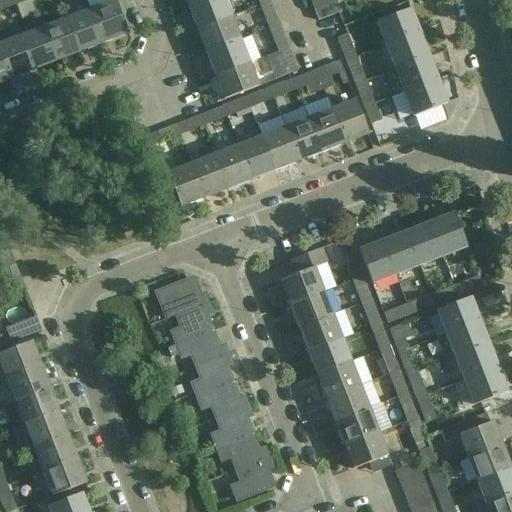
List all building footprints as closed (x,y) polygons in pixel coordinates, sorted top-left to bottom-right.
[(112,0),(89,9),(103,43),(126,34),(112,0)] [(202,0),(188,6),(197,30),(231,16),(224,0),(202,0)] [(309,0),(314,10),(336,1),(335,0),(309,0)] [(279,24),(270,1),(260,5),(269,28),(279,24)] [(340,11),(336,1),(314,10),(318,20),(340,11)] [(103,43),(89,9),(65,18),(79,53),(103,43)] [(376,23),(395,71),(429,58),(411,10),(376,23)] [(197,30),(206,53),(240,39),(231,16),(197,30)] [(65,18),(43,27),(56,61),(79,53),(65,18)] [(288,48),(279,24),(269,28),(279,52),(288,48)] [(56,61),(43,27),(19,36),(32,71),(56,61)] [(19,36),(0,43),(0,54),(9,80),(32,71),(19,36)] [(347,62),(357,58),(349,36),(338,40),(347,62)] [(206,53),(216,77),(250,63),(240,39),(206,53)] [(297,71),(288,48),(279,52),(287,75),(297,71)] [(0,83),(9,80),(0,54),(0,83)] [(356,86),(366,82),(357,58),(347,62),(356,86)] [(413,118),(447,105),(429,58),(395,71),(413,118)] [(250,63),(216,77),(225,100),(259,87),(250,63)] [(343,73),(339,63),(317,71),(321,81),(343,73)] [(321,81),(317,71),(293,80),(297,90),(321,81)] [(297,90),(293,80),(270,89),(274,99),(297,90)] [(365,109),(375,105),(366,82),(356,86),(365,109)] [(274,99),(270,89),(247,97),(251,108),(274,99)] [(251,108),(247,97),(224,106),(228,116),(251,108)] [(321,153),(345,144),(332,110),(328,99),(304,108),(308,119),(321,153)] [(355,101),(332,110),(345,144),(368,135),(355,101)] [(365,109),(374,133),(385,129),(375,105),(365,109)] [(228,116),(224,106),(200,115),(204,125),(228,116)] [(200,115),(177,124),(181,134),(204,125),(200,115)] [(308,119),(285,128),(298,162),(321,153),(308,119)] [(177,124),(153,133),(157,143),(181,134),(177,124)] [(262,137),(275,171),(298,162),(285,128),(262,137)] [(239,145),(251,177),(252,180),(275,171),(262,137),(239,145)] [(252,180),(251,177),(239,145),(215,155),(228,189),(252,180)] [(192,163),(198,177),(205,198),(228,189),(215,155),(192,163)] [(205,198),(198,177),(192,163),(167,173),(181,207),(205,198)] [(467,247),(454,212),(406,231),(420,265),(467,247)] [(358,250),(372,284),(420,265),(406,231),(358,250)] [(0,260),(13,294),(25,289),(8,244),(0,247),(0,260)] [(324,292),(315,267),(325,263),(319,248),(289,260),(295,274),(280,280),(289,305),(324,292)] [(362,277),(353,252),(343,256),(352,281),(362,277)] [(454,285),(458,295),(482,286),(478,276),(454,285)] [(371,299),(362,277),(352,281),(361,303),(371,299)] [(167,319),(176,316),(207,304),(204,295),(199,297),(192,278),(156,292),(167,319)] [(435,304),(457,295),(458,295),(454,285),(432,294),(435,304)] [(140,297),(145,298),(149,294),(148,291),(147,288),(141,288),(138,292),(139,295),(140,297)] [(289,305),(298,328),(333,314),(324,292),(289,305)] [(407,304),(411,314),(435,304),(432,294),(407,304)] [(437,310),(455,358),(489,345),(471,297),(437,310)] [(361,303),(371,327),(381,324),(371,299),(361,303)] [(172,332),(177,345),(213,331),(206,314),(210,312),(207,304),(176,316),(181,329),(172,332)] [(407,304),(384,313),(388,323),(411,314),(407,304)] [(298,328),(307,352),(342,339),(333,314),(298,328)] [(36,318),(5,330),(10,343),(41,331),(36,318)] [(390,347),(381,324),(371,327),(380,351),(390,347)] [(390,329),(399,352),(408,348),(399,325),(390,329)] [(192,357),(196,367),(227,355),(224,347),(219,348),(213,331),(177,345),(167,349),(171,359),(178,356),(180,361),(192,357)] [(307,352),(316,375),(351,362),(342,339),(307,352)] [(0,353),(0,363),(6,378),(40,365),(31,341),(0,353)] [(473,405),(507,392),(489,345),(455,358),(473,405)] [(380,351),(389,374),(399,371),(390,347),(380,351)] [(408,376),(418,372),(408,348),(399,352),(408,376)] [(192,384),(196,396),(233,382),(226,366),(231,364),(227,355),(196,367),(201,380),(192,384)] [(316,375),(326,399),(360,386),(351,362),(316,375)] [(6,378),(15,402),(49,389),(40,365),(6,378)] [(408,393),(399,371),(389,374),(398,397),(408,393)] [(408,376),(417,399),(427,395),(418,372),(408,376)] [(240,400),(233,382),(196,396),(201,409),(211,405),(216,419),(248,407),(244,399),(240,400)] [(173,397),(183,393),(180,386),(170,390),(173,397)] [(326,399),(334,422),(369,409),(360,386),(326,399)] [(15,402),(24,425),(58,412),(49,389),(15,402)] [(398,397),(407,421),(417,417),(408,393),(398,397)] [(417,399),(431,435),(440,432),(427,395),(417,399)] [(212,435),(217,448),(253,434),(246,417),(251,416),(248,407),(216,419),(221,431),(212,435)] [(334,422),(344,446),(378,432),(369,409),(334,422)] [(24,425),(33,450),(67,436),(58,412),(24,425)] [(461,440),(468,458),(502,445),(493,422),(490,423),(486,414),(440,432),(446,446),(461,440)] [(426,441),(417,417),(407,421),(416,445),(426,441)] [(387,456),(378,432),(344,446),(353,469),(387,456)] [(231,457),(236,470),(267,458),(264,449),(259,451),(253,434),(217,448),(222,460),(231,457)] [(33,450),(42,472),(76,459),(67,436),(33,450)] [(468,458),(477,482),(511,469),(502,445),(468,458)] [(420,451),(429,474),(438,470),(429,448),(420,451)] [(413,453),(398,460),(401,468),(417,462),(413,453)] [(270,466),(267,458),(236,470),(241,483),(232,487),(237,500),(273,486),(266,468),(270,466)] [(86,484),(76,459),(42,472),(52,497),(86,484)] [(395,471),(399,481),(421,472),(417,462),(401,468),(395,471)] [(477,482),(486,505),(511,494),(511,472),(511,469),(477,482)] [(447,494),(438,470),(429,474),(438,497),(447,494)] [(399,481),(403,491),(425,482),(421,472),(399,481)] [(403,491),(407,502),(429,493),(425,482),(403,491)] [(0,499),(4,511),(12,511),(16,511),(6,486),(0,488),(0,499)] [(407,502),(411,511),(433,503),(429,493),(407,502)] [(47,507),(49,511),(88,511),(82,494),(47,507)] [(438,497),(443,511),(454,511),(447,494),(438,497)] [(511,511),(511,494),(486,505),(488,511),(511,511)] [(411,511),(410,511),(436,511),(433,503),(411,511)]
